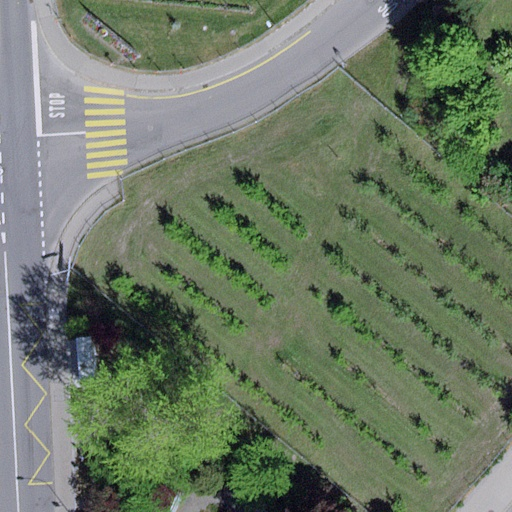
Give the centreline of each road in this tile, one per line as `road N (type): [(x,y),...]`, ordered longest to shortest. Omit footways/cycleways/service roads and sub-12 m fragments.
road 1 (residential): [(376,0),(275,84),(188,118),(37,137),(0,160)]
road 2 (residential): [(0,227),(17,511)]
